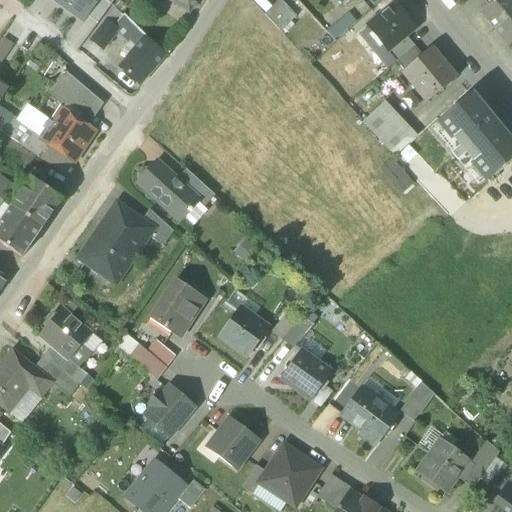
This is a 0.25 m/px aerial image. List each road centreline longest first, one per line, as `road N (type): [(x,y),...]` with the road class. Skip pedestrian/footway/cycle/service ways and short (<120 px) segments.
road 1 (residential): [(422,511),(198,360)]
road 2 (residential): [(0,308),(138,116)]
road 3 (residential): [(21,14),(138,116)]
road 4 (residential): [(138,116),(223,0)]
road 5 (residential): [(511,98),(428,0)]
